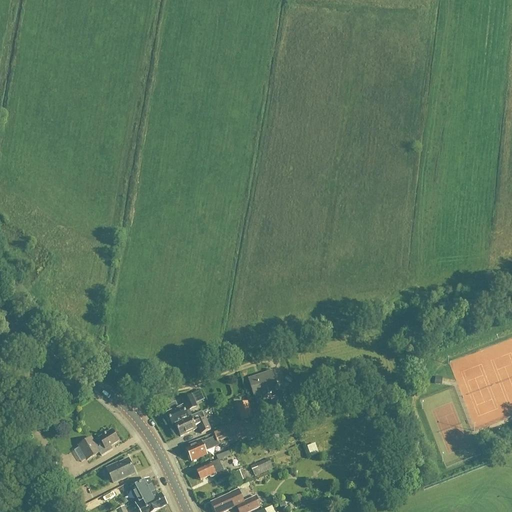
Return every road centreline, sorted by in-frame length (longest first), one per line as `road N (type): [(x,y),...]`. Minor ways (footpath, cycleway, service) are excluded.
road 1 (secondary): [(186,511),(133,415),(0,311)]
road 2 (track): [(127,409),(139,398),(272,359)]
